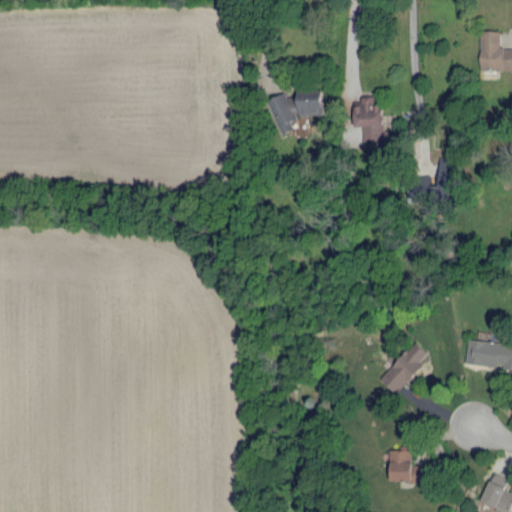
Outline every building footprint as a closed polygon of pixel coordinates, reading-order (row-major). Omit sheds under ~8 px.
[(511,69),(481,68),(482,47),(480,47),(480,30),(503,31),(503,33),(500,33),(500,46),(503,46),(503,47),(511,47),(511,69)] [(282,133),(266,99),(284,91),(286,96),(297,96),(297,91),(322,89),(323,113),(309,113),(307,115),(303,115),(300,114),(299,111),(293,113),(295,118),(289,121),(292,128),(282,133)] [(364,141),(363,126),(354,126),(353,101),(361,101),(361,95),(381,95),(383,125),(387,125),(388,140),(364,141)] [(454,205),(441,205),(441,200),(409,200),(410,176),(431,176),(431,185),(438,185),(439,156),(455,157),(454,205)] [(511,368),(502,367),(502,364),(497,363),(497,366),(466,362),(469,338),(511,344),(511,368)] [(396,392),(380,377),(403,353),(405,354),(418,340),(428,350),(418,361),(423,365),(409,380),(408,379),(396,392)] [(425,480),(407,480),(407,477),(393,477),(393,445),(410,445),(410,464),(425,463),(425,480)] [(511,504),(508,511),(498,511),(494,510),(496,506),(482,499),(494,472),(510,479),(505,489),(511,491),(511,504)]
